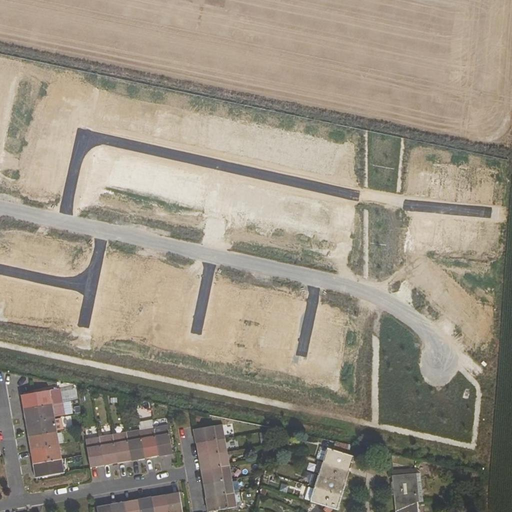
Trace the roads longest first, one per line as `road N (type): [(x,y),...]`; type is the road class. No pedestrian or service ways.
road 1 (residential): [(0,207),(385,299),(423,325),(441,348),(439,366)]
road 2 (residential): [(18,500),(192,471)]
